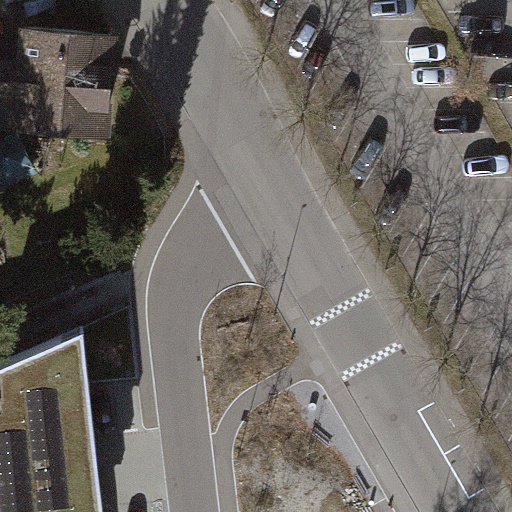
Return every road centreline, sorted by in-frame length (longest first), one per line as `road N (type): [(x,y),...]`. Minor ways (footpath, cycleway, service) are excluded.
road 1 (residential): [(285,212),(214,252),(179,291),(175,368),(193,511)]
road 2 (residential): [(285,212),(460,511)]
road 3 (residential): [(161,0),(285,212)]
